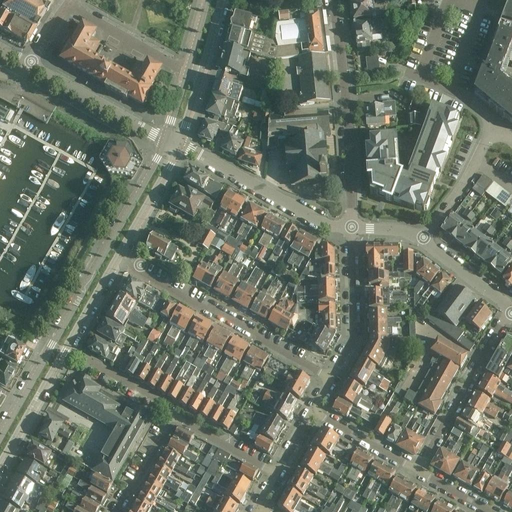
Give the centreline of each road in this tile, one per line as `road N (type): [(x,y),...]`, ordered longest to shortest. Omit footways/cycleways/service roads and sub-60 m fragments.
road 1 (tertiary): [(166,140),(0,437)]
road 2 (residential): [(330,381),(119,257)]
road 3 (residential): [(352,229),(331,0)]
road 4 (residential): [(352,229),(328,226),(178,144)]
road 5 (residential): [(510,309),(416,471)]
road 6 (residential): [(496,123),(467,98),(419,76),(448,0)]
road 7 (residential): [(330,381),(353,338),(352,229)]
road 8 (residential): [(166,140),(30,65)]
road 9 (residential): [(420,238),(474,168),(496,123)]
road 10 (residential): [(186,71),(66,5)]
road 11 (tertiary): [(0,460),(65,348)]
road 12 (tertiary): [(119,257),(178,144)]
road 13 (residential): [(171,417),(65,348)]
road 14 (residential): [(171,417),(279,473)]
